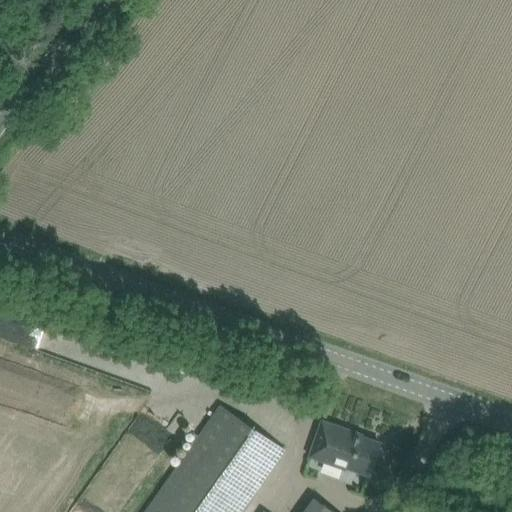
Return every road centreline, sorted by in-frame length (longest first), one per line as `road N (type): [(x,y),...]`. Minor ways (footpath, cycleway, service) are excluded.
road 1 (tertiary): [(448,399),(0,239)]
road 2 (unclassified): [(0,119),(107,0)]
road 3 (unclassified): [(381,511),(448,399)]
